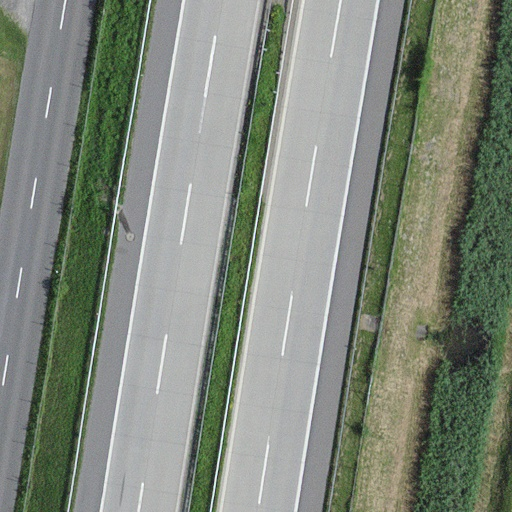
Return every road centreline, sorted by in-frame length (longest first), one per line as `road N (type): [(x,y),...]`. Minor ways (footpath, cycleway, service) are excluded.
road 1 (unclassified): [(83,0),(0,511)]
road 2 (motorway): [(260,511),(340,0)]
road 3 (motorway): [(222,0),(142,511)]
